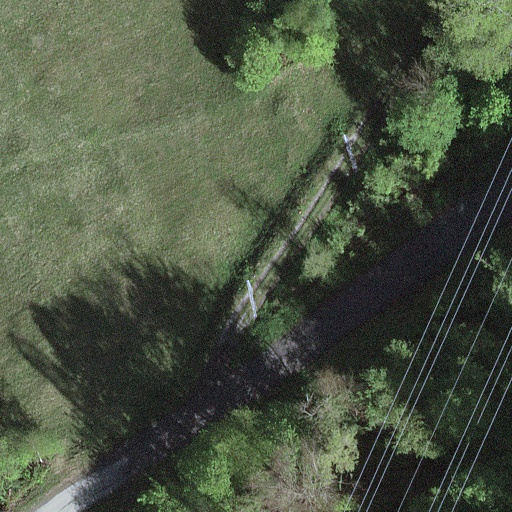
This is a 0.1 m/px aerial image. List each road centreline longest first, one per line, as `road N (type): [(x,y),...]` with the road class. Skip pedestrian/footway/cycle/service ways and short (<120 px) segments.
road 1 (tertiary): [(511,180),(298,348),(43,511)]
road 2 (track): [(201,412),(229,344),(365,141),(447,0)]
